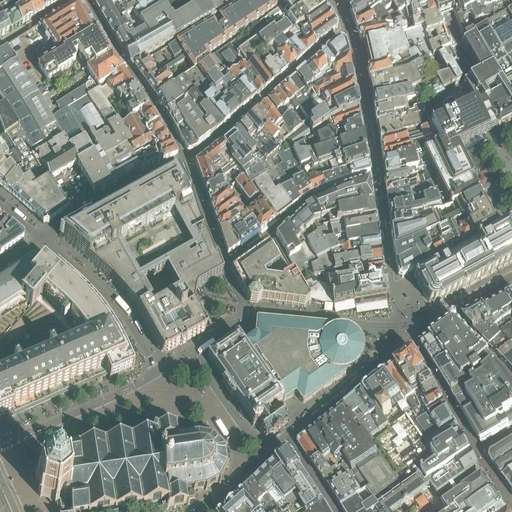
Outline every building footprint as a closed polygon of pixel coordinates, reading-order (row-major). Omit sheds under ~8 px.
[(0,0),(0,34),(1,37),(5,35),(9,32),(2,18),(3,17),(2,13),(13,6),(9,1),(11,0),(0,0)] [(33,18),(24,0),(23,0),(21,0),(17,3),(19,7),(14,10),(21,25),(33,18)] [(45,10),(38,0),(24,0),(33,18),(45,10)] [(54,5),(51,0),(38,0),(45,10),(54,5)] [(194,3),(196,6),(173,20),(171,17),(170,17),(164,6),(160,0),(91,0),(95,7),(121,51),(129,65),(139,60),(155,51),(160,48),(214,16),(217,14),(210,3),(215,0),(186,0),(190,4),(194,3)] [(275,8),(270,0),(244,0),(218,17),(223,25),(218,29),(212,20),(175,43),(176,43),(167,47),(173,58),(176,62),(183,57),(185,60),(192,70),(210,58),(207,54),(227,41),(227,40),(275,8)] [(217,14),(240,0),(215,0),(210,3),(217,14)] [(292,31),(325,7),(320,0),(311,0),(286,19),(283,13),(279,8),(266,17),(272,26),(273,25),(276,30),(274,31),(272,28),(264,34),(261,29),(253,34),(256,39),(262,47),(266,51),(267,50),(272,56),(277,52),(277,54),(275,55),(276,56),(284,50),(287,47),(288,46),(283,39),(288,34),(292,31)] [(286,19),(311,0),(291,0),(283,6),(284,7),(284,6),(287,10),(283,13),(286,19)] [(400,24),(389,8),(384,11),(381,11),(374,0),(364,0),(360,4),(349,12),(349,13),(350,16),(351,16),(352,19),(351,20),(352,20),(353,23),(368,13),(377,26),(391,29),(391,28),(400,24)] [(389,8),(384,0),(374,0),(381,11),(384,11),(389,8)] [(400,10),(393,0),(384,0),(389,8),(400,24),(404,31),(410,29),(408,24),(404,18),(402,8),(400,10)] [(400,1),(400,0),(393,0),(400,10),(402,8),(400,1)] [(409,11),(407,0),(400,0),(400,1),(402,8),(404,18),(408,24),(411,23),(408,11),(409,11)] [(424,28),(416,6),(417,5),(416,0),(407,0),(409,11),(408,11),(411,23),(408,24),(410,29),(410,32),(424,28)] [(452,50),(432,1),(432,0),(416,0),(417,5),(416,6),(424,28),(434,54),(442,50),(446,59),(448,59),(451,64),(455,62),(448,51),(452,50)] [(466,41),(464,37),(455,16),(447,0),(432,0),(432,1),(452,50),(459,47),(459,45),(466,41)] [(462,13),(456,0),(447,0),(455,16),(462,13)] [(487,25),(477,8),(476,8),(471,0),(456,0),(462,13),(455,16),(464,37),(487,25)] [(493,13),(488,0),(471,0),(476,8),(477,8),(487,25),(495,21),(492,14),(493,13)] [(511,12),(505,0),(488,0),(493,13),(492,14),(495,21),(511,12)] [(96,31),(94,26),(79,1),(72,5),(71,4),(66,7),(67,8),(57,14),(57,13),(55,14),(56,15),(38,27),(39,29),(41,28),(46,36),(44,38),(47,43),(50,43),(57,54),(96,31)] [(311,27),(329,14),(325,7),(292,31),(297,38),(311,27)] [(14,10),(3,17),(2,18),(9,32),(21,25),(14,10)] [(511,76),(505,64),(511,60),(511,11),(511,12),(495,21),(487,25),(472,33),(502,89),(511,83),(511,76)] [(377,26),(368,13),(353,23),(356,32),(356,33),(369,24),(377,26)] [(336,31),(337,27),(329,14),(311,27),(321,42),(322,41),(322,42),(335,31),(336,31)] [(395,36),(410,32),(410,29),(404,31),(400,24),(391,28),(391,29),(377,26),(369,24),(356,33),(359,43),(360,44),(384,34),(384,35),(394,35),(395,36)] [(321,42),(311,27),(297,38),(292,31),(288,34),(283,39),(288,46),(290,44),(295,41),(297,44),(298,43),(300,46),(309,39),(315,47),(321,42)] [(425,59),(422,52),(424,51),(429,61),(432,61),(436,60),(444,73),(446,72),(449,77),(454,86),(460,82),(450,65),(451,64),(448,59),(446,59),(442,50),(434,54),(424,28),(410,32),(395,36),(394,35),(384,35),(384,34),(360,44),(360,45),(361,47),(361,46),(366,68),(366,71),(390,65),(392,69),(394,71),(404,68),(405,72),(420,65),(422,64),(420,61),(425,59)] [(111,55),(99,36),(96,31),(57,54),(38,66),(31,70),(36,77),(42,73),(47,82),(72,67),(71,64),(75,62),(75,60),(71,53),(77,49),(88,68),(111,55)] [(511,83),(502,89),(472,33),(464,37),(466,41),(459,45),(459,47),(476,76),(462,83),(473,101),(478,98),(480,102),(479,102),(488,119),(490,118),(495,129),(502,144),(511,138),(511,83)] [(261,67),(252,54),(262,47),(256,39),(236,53),(230,44),(227,46),(251,78),(253,77),(264,91),(272,84),(263,72),(262,70),(261,68),(261,67)] [(315,47),(309,39),(300,46),(299,46),(306,55),(315,47)] [(306,55),(299,46),(300,46),(298,43),(297,44),(295,41),(290,44),(288,46),(287,47),(293,54),(299,61),(306,55)] [(345,47),(344,44),(343,42),(339,41),(336,42),(324,53),(335,67),(348,56),(345,47)] [(251,78),(227,46),(211,57),(226,79),(225,79),(228,83),(230,86),(232,84),(236,90),(244,84),(255,98),(264,91),(253,77),(251,78)] [(113,186),(68,109),(54,119),(41,98),(38,94),(17,60),(7,47),(2,50),(2,49),(1,50),(0,51),(0,95),(5,103),(19,126),(30,144),(29,145),(30,147),(34,155),(42,168),(28,176),(27,175),(19,180),(21,184),(16,189),(18,192),(16,195),(14,194),(12,197),(43,224),(49,224),(69,209),(68,209),(60,197),(57,192),(49,180),(62,173),(67,170),(76,164),(94,195),(99,193),(107,189),(106,189),(111,187),(113,186)] [(295,64),(290,57),(284,50),(276,56),(277,58),(287,71),(295,64)] [(155,60),(163,55),(161,52),(153,57),(155,60)] [(171,60),(167,55),(166,53),(163,55),(167,63),(171,60)] [(350,70),(348,56),(335,67),(324,53),(309,66),(319,80),(317,82),(320,87),(350,70)] [(299,61),(293,54),(290,57),(295,64),(299,61)] [(97,87),(122,71),(111,55),(88,68),(86,69),(90,77),(90,78),(88,80),(88,82),(89,84),(56,105),(53,107),(49,101),(49,96),(62,89),(64,89),(70,86),(70,84),(69,81),(41,98),(54,119),(68,109),(98,90),(99,90),(97,87)] [(147,88),(156,82),(155,81),(159,78),(158,77),(165,72),(166,73),(185,60),(183,57),(176,62),(170,66),(168,63),(160,68),(162,71),(156,75),(152,77),(144,83),(145,85),(147,88)] [(221,89),(228,83),(225,79),(226,79),(211,57),(210,58),(192,70),(165,91),(155,99),(165,115),(171,110),(194,94),(201,103),(211,97),(219,91),(221,89)] [(278,78),(270,66),(273,62),(271,58),(267,61),(268,63),(264,66),(263,69),(262,70),(263,72),(272,84),(273,83),(278,78)] [(287,71),(277,58),(273,62),(270,66),(278,78),(287,71)] [(154,71),(155,71),(147,59),(140,63),(139,60),(129,65),(132,69),(133,68),(144,83),(152,77),(156,75),(154,71)] [(390,76),(388,72),(392,69),(390,65),(366,71),(367,72),(368,80),(390,76)] [(428,82),(423,72),(420,65),(405,72),(404,68),(394,71),(394,72),(395,74),(390,76),(368,80),(372,98),(407,92),(428,83),(427,83),(428,82)] [(319,80),(309,66),(303,71),(303,72),(313,85),(314,85),(317,90),(320,87),(317,82),(319,80)] [(314,107),(344,87),(344,86),(352,82),(350,70),(320,87),(317,90),(309,97),(308,98),(314,107)] [(134,87),(122,71),(97,87),(99,90),(100,89),(102,89),(106,86),(106,84),(113,94),(115,93),(116,92),(118,94),(123,91),(125,93),(134,87)] [(171,80),(166,73),(165,72),(158,77),(159,78),(155,81),(156,82),(147,88),(155,99),(165,91),(162,87),(171,80)] [(313,85),(303,72),(295,79),(309,97),(317,90),(314,85),(313,85)] [(82,78),(83,76),(81,73),(73,78),(74,81),(77,81),(82,78)] [(426,95),(432,92),(434,94),(441,91),(442,92),(454,86),(449,77),(446,75),(434,79),(439,87),(432,91),(431,87),(429,87),(428,83),(407,92),(372,98),(372,100),(373,110),(385,108),(385,106),(405,103),(405,105),(411,104),(416,102),(415,97),(425,93),(426,95)] [(309,97),(295,79),(287,85),(289,88),(290,87),(300,101),(304,98),(305,100),(308,98),(309,97)] [(312,127),(355,96),(352,82),(344,86),(344,87),(314,107),(308,98),(305,100),(304,98),(300,101),(295,105),(293,103),(291,105),(290,106),(293,110),(296,116),(294,118),(302,128),(303,127),(303,128),(287,141),(291,147),(309,138),(308,136),(307,134),(305,131),(308,129),(311,127),(312,127)] [(248,105),(236,90),(232,84),(230,86),(228,83),(221,89),(227,95),(224,97),(238,113),(248,105)] [(255,98),(244,84),(236,90),(248,105),(248,104),(249,104),(255,98)] [(300,101),(290,87),(289,88),(287,85),(280,91),(288,103),(290,106),(291,105),(293,103),(295,105),(300,101)] [(141,98),(139,95),(134,87),(125,93),(123,91),(118,94),(116,92),(115,93),(116,94),(115,94),(121,103),(122,102),(124,104),(130,101),(132,104),(141,98)] [(141,171),(134,158),(133,156),(128,146),(131,144),(121,125),(117,120),(104,100),(98,90),(68,109),(113,186),(117,184),(125,180),(141,171)] [(238,113),(224,97),(219,91),(211,97),(212,98),(211,100),(214,104),(220,99),(221,100),(223,102),(218,107),(217,106),(217,107),(229,122),(229,121),(238,113)] [(288,103),(280,91),(273,97),(284,111),(285,111),(289,109),(291,111),(293,110),(290,106),(288,103)] [(430,102),(443,95),(442,92),(441,91),(434,94),(432,92),(426,95),(430,102)] [(221,128),(201,103),(194,94),(171,110),(173,112),(184,105),(205,131),(208,128),(214,135),(214,134),(221,128)] [(313,138),(357,111),(355,96),(312,127),(311,127),(308,129),(305,131),(307,134),(308,136),(309,138),(311,137),(310,135),(311,134),(313,138)] [(229,122),(217,107),(213,110),(211,106),(214,104),(211,100),(212,98),(211,97),(201,103),(221,128),(222,127),(229,122)] [(267,102),(280,117),(286,113),(284,111),(273,97),(267,102)] [(133,117),(138,113),(148,108),(141,98),(132,104),(130,101),(124,104),(122,102),(121,103),(131,118),(133,117)] [(454,105),(454,103),(454,102),(453,101),(452,100),(451,100),(449,100),(447,101),(444,104),(443,105),(443,107),(443,108),(444,109),(445,110),(447,110),(448,109),(450,108),(452,108),(453,106),(454,105)] [(477,180),(478,179),(478,177),(478,176),(478,175),(478,173),(478,172),(477,171),(477,169),(477,168),(476,167),(475,166),(475,165),(474,163),(472,162),(471,161),(469,160),(467,159),(466,158),(464,158),(462,158),(460,157),(459,155),(456,157),(453,150),(458,148),(460,149),(461,149),(463,149),(464,150),(465,150),(467,150),(470,149),(472,149),(473,148),(475,147),(477,146),(479,144),(480,143),(480,142),(481,141),(482,139),(482,138),(483,136),(483,135),(495,129),(490,118),(488,119),(479,102),(469,107),(430,126),(432,131),(437,140),(440,146),(420,154),(382,165),(384,177),(388,178),(397,176),(396,176),(398,175),(398,176),(403,175),(403,174),(416,171),(416,172),(423,169),(431,167),(450,208),(453,206),(457,205),(465,201),(464,200),(477,193),(474,186),(475,184),(476,183),(477,181),(477,180)] [(19,126),(5,103),(0,105),(0,124),(4,136),(19,126)] [(406,115),(404,106),(405,106),(405,105),(405,103),(385,106),(385,108),(373,110),(374,111),(376,126),(404,123),(403,121),(426,118),(420,108),(410,110),(411,114),(406,115)] [(280,123),(266,104),(258,111),(265,121),(264,122),(267,127),(262,131),(263,132),(278,150),(279,151),(281,150),(285,146),(283,143),(290,138),(280,123)] [(205,131),(184,105),(173,112),(179,122),(186,134),(196,149),(196,148),(214,135),(208,128),(205,131)] [(152,115),(151,112),(148,108),(138,113),(143,121),(152,115)] [(179,122),(173,112),(171,110),(165,115),(172,126),(179,122)] [(265,121),(258,111),(250,118),(254,123),(262,131),(267,127),(264,122),(265,121)] [(344,130),(350,127),(350,126),(359,121),(357,111),(313,138),(307,141),(311,153),(314,152),(311,145),(333,133),(334,134),(344,129),(344,130)] [(158,124),(157,122),(152,115),(143,121),(138,113),(133,117),(143,132),(158,124)] [(291,114),(280,123),(290,138),(302,128),(294,118),(291,114)] [(151,145),(143,132),(133,117),(131,118),(132,120),(121,125),(131,144),(128,146),(133,156),(151,145)] [(278,150),(263,132),(262,131),(254,123),(250,118),(238,129),(231,135),(254,167),(259,164),(261,163),(262,164),(264,162),(274,154),(278,150)] [(432,131),(430,126),(426,118),(403,121),(404,123),(376,126),(379,141),(432,131)] [(362,136),(359,121),(350,126),(350,127),(344,130),(344,129),(334,134),(340,144),(342,143),(344,146),(362,136)] [(186,134),(179,122),(172,126),(179,139),(186,134)] [(168,142),(158,124),(143,132),(151,145),(152,145),(154,148),(158,146),(159,147),(168,142)] [(9,161),(30,147),(29,145),(30,144),(19,126),(4,136),(0,138),(0,176),(0,177),(0,176),(0,172),(9,161)] [(380,152),(437,140),(432,131),(379,141),(379,142),(380,152)] [(364,150),(362,136),(344,146),(342,143),(340,144),(334,134),(333,133),(311,145),(314,152),(311,153),(312,156),(316,166),(364,150)] [(196,149),(186,134),(179,139),(186,151),(187,152),(189,152),(196,149)] [(254,167),(231,135),(231,136),(229,138),(224,143),(223,142),(221,144),(221,143),(220,144),(229,157),(229,158),(233,165),(232,165),(241,179),(242,178),(249,187),(251,185),(252,188),(271,174),(264,162),(262,164),(261,163),(259,164),(254,167)] [(420,154),(440,146),(437,140),(380,152),(380,153),(382,165),(420,154)] [(159,157),(165,153),(172,149),(168,142),(159,147),(158,146),(154,148),(159,157)] [(322,179),(350,169),(367,164),(364,150),(316,166),(312,156),(310,157),(304,142),(290,149),(283,154),(276,156),(281,165),(291,182),(301,176),(303,179),(317,174),(318,179),(320,178),(322,178),(322,179)] [(232,165),(233,165),(229,158),(229,157),(220,144),(209,153),(225,176),(232,186),(234,184),(241,179),(232,165)] [(42,168),(34,155),(30,147),(9,161),(0,172),(0,176),(0,177),(0,176),(0,186),(12,197),(14,194),(16,195),(18,192),(16,189),(21,184),(19,180),(27,175),(28,176),(42,168)] [(162,162),(159,157),(154,148),(142,154),(142,153),(134,158),(141,171),(162,162)] [(175,155),(175,153),(172,149),(165,153),(169,160),(174,158),(175,157),(175,156),(175,155)] [(291,209),(278,189),(282,186),(281,184),(282,184),(281,181),(282,180),(280,177),(279,177),(276,171),(274,169),(271,164),(272,161),(276,156),(283,154),(281,150),(279,151),(278,150),(274,154),(264,162),(271,174),(252,188),(257,195),(262,202),(276,221),(291,209)] [(169,160),(165,153),(159,157),(162,162),(169,160)] [(225,176),(209,153),(200,159),(196,162),(196,163),(195,164),(195,166),(198,172),(204,188),(225,176)] [(352,180),(366,176),(369,172),(367,164),(350,169),(322,179),(322,178),(320,178),(325,189),(334,185),(342,183),(352,180)] [(302,201),(291,182),(281,165),(276,168),(274,169),(276,171),(279,177),(280,177),(282,180),(281,181),(282,184),(281,184),(282,186),(278,189),(291,209),(300,202),(302,201)] [(423,204),(440,197),(446,209),(450,208),(431,167),(423,169),(428,179),(431,185),(421,191),(422,193),(386,198),(387,209),(423,204)] [(428,179),(423,169),(416,172),(416,171),(403,174),(403,175),(398,176),(398,175),(396,176),(397,176),(388,178),(384,177),(385,188),(420,183),(428,179)] [(204,230),(194,202),(183,170),(161,180),(148,186),(127,197),(107,207),(86,218),(73,227),(59,237),(113,283),(137,311),(138,311),(150,301),(151,301),(142,285),(142,284),(166,271),(178,292),(167,298),(172,307),(174,308),(180,304),(183,309),(191,305),(192,306),(193,306),(194,300),(196,290),(222,275),(210,244),(210,243),(204,230)] [(325,189),(320,178),(318,179),(317,174),(303,179),(312,195),(319,192),(325,189)] [(232,190),(230,188),(232,186),(225,176),(204,188),(209,203),(209,204),(218,201),(217,197),(227,192),(232,190)] [(312,195),(303,179),(301,176),(291,182),(302,201),(311,195),(312,195)] [(257,195),(252,188),(251,185),(249,187),(242,178),(241,179),(234,184),(249,203),(257,197),(256,196),(257,195)] [(421,191),(431,185),(428,179),(420,183),(385,188),(386,198),(422,193),(421,191)] [(373,204),(370,180),(340,190),(312,205),(320,215),(373,204)] [(213,214),(231,201),(227,192),(217,197),(218,201),(209,204),(213,214)] [(456,222),(460,220),(459,218),(463,217),(466,222),(468,225),(476,221),(471,211),(483,205),(479,197),(477,193),(464,200),(465,201),(457,205),(453,206),(454,208),(442,213),(443,214),(438,215),(431,218),(433,223),(418,230),(391,233),(392,244),(393,247),(393,250),(411,246),(411,244),(431,236),(445,229),(453,225),(452,224),(457,222),(456,222)] [(442,213),(454,208),(453,206),(450,208),(446,209),(440,197),(423,204),(387,209),(389,222),(422,218),(421,217),(428,216),(437,212),(438,215),(443,214),(442,213)] [(230,214),(237,209),(239,208),(232,199),(231,201),(213,214),(216,223),(224,217),(223,216),(229,212),(230,214)] [(276,221),(262,202),(253,209),(267,227),(276,221)] [(375,218),(373,204),(320,215),(312,205),(304,210),(317,230),(375,218)] [(494,226),(483,205),(471,211),(476,221),(468,225),(467,226),(472,237),(494,226)] [(219,233),(243,218),(237,209),(230,214),(229,212),(223,216),(224,217),(216,223),(219,233)] [(267,227),(253,209),(244,215),(245,217),(250,222),(258,234),(267,227)] [(320,235),(317,230),(304,210),(275,237),(277,240),(288,260),(301,252),(298,248),(320,235)] [(418,230),(433,223),(431,218),(438,215),(437,212),(428,216),(421,217),(422,218),(389,222),(390,233),(391,233),(418,230)] [(239,248),(230,237),(250,222),(245,217),(243,218),(219,233),(221,237),(222,240),(223,245),(224,245),(225,250),(225,251),(227,255),(227,256),(239,248)] [(375,218),(317,230),(320,235),(336,233),(337,235),(355,232),(356,234),(376,230),(375,218)] [(0,240),(11,228),(2,220),(0,223),(0,240)] [(239,248),(258,234),(250,222),(230,237),(239,248)] [(504,266),(509,264),(510,264),(510,263),(511,262),(511,232),(511,233),(508,227),(509,227),(508,226),(509,226),(508,224),(506,225),(505,226),(501,229),(500,228),(500,229),(498,230),(497,230),(496,231),(413,277),(414,279),(415,279),(415,280),(418,285),(418,287),(419,286),(421,291),(424,297),(425,299),(426,300),(426,299),(428,301),(429,302),(428,302),(429,303),(432,303),(433,304),(434,304),(435,303),(437,303),(438,303),(440,302),(439,302),(441,301),(442,300),(444,299),(444,300),(445,299),(445,298),(450,296),(451,296),(451,295),(456,293),(457,293),(457,292),(461,290),(462,290),(463,290),(463,289),(463,290),(465,289),(465,288),(469,286),(470,286),(471,286),(472,285),(477,282),(483,279),(485,278),(484,278),(485,278),(485,277),(490,275),(492,274),(491,274),(492,274),(493,273),(497,270),(497,271),(499,270),(498,270),(503,267),(503,268),(504,267),(504,266)] [(472,237),(467,226),(465,227),(464,224),(457,228),(459,231),(456,232),(461,243),(472,237)] [(461,243),(456,232),(453,225),(445,229),(449,237),(454,246),(461,243)] [(0,257),(23,243),(23,238),(11,228),(0,240),(0,257)] [(411,273),(433,261),(431,258),(426,248),(449,237),(445,229),(431,236),(411,244),(411,246),(393,250),(398,276),(398,277),(400,278),(402,279),(402,278),(411,273)] [(307,264),(340,252),(358,245),(378,242),(376,230),(356,234),(355,232),(337,235),(336,233),(320,235),(298,248),(301,252),(288,260),(294,270),(297,275),(306,270),(305,270),(308,269),(307,264)] [(426,248),(431,258),(454,246),(449,237),(426,248)] [(299,285),(273,242),(268,246),(267,245),(233,269),(231,271),(231,272),(246,299),(249,305),(256,306),(260,301),(304,307),(309,302),(309,301),(299,285)] [(379,252),(378,242),(358,245),(340,252),(341,258),(379,252)] [(359,267),(381,263),(379,252),(341,258),(340,252),(307,264),(308,269),(310,277),(314,276),(316,276),(322,275),(359,267)] [(0,416),(7,414),(9,418),(107,375),(109,380),(131,370),(133,370),(132,367),(132,366),(128,356),(124,348),(120,341),(114,331),(113,329),(107,320),(105,318),(97,307),(88,297),(87,297),(78,288),(56,269),(53,274),(45,266),(43,263),(39,267),(32,261),(0,281),(0,416)] [(382,273),(381,263),(359,267),(361,276),(382,273)] [(384,296),(386,296),(384,286),(382,273),(361,276),(359,267),(322,275),(322,277),(325,277),(325,278),(331,303),(332,303),(332,305),(353,301),(354,301),(355,306),(385,301),(384,296)] [(204,330),(199,320),(193,308),(193,307),(193,306),(192,306),(191,305),(183,309),(180,304),(174,308),(172,307),(167,298),(153,305),(151,301),(150,301),(138,311),(137,311),(139,314),(161,352),(165,353),(166,354),(179,346),(179,347),(184,344),(184,343),(191,340),(203,333),(203,332),(203,331),(204,330)] [(511,310),(505,299),(483,311),(482,311),(492,325),(485,331),(482,327),(474,332),(483,340),(496,330),(511,319),(511,310)] [(492,325),(482,311),(464,321),(469,326),(474,332),(482,327),(485,331),(492,325)] [(489,347),(511,330),(511,319),(496,330),(483,340),(489,347)] [(249,354),(282,402),(283,403),(283,402),(283,403),(295,394),(302,404),(303,403),(303,404),(345,375),(344,373),(345,373),(345,372),(346,371),(354,366),(355,366),(356,366),(356,365),(356,364),(356,363),(359,354),(360,354),(361,353),(361,352),(360,352),(360,351),(359,351),(357,342),(358,342),(358,341),(358,340),(357,339),(356,339),(355,339),(348,333),(348,332),(347,331),(346,331),(345,331),(345,332),(336,331),(335,331),(334,330),(333,330),(333,331),(333,329),(332,329),(332,328),(258,321),(257,322),(255,336),(255,337),(243,345),(249,354)] [(480,374),(495,363),(489,357),(478,345),(477,345),(458,325),(457,323),(455,322),(454,322),(452,323),(430,338),(440,353),(445,360),(434,367),(441,378),(455,370),(462,381),(472,375),(475,381),(474,382),(475,384),(483,378),(480,374)] [(497,355),(511,343),(511,330),(489,347),(497,355)] [(249,354),(243,345),(237,335),(234,338),(227,342),(226,343),(220,347),(216,350),(210,354),(207,357),(213,366),(214,366),(224,380),(221,382),(222,383),(224,387),(225,387),(224,387),(225,389),(228,392),(229,394),(232,398),(232,399),(235,397),(245,411),(252,421),(275,406),(278,406),(280,404),(281,402),(282,402),(249,354)] [(445,360),(440,353),(430,338),(420,345),(422,348),(429,359),(434,367),(445,360)] [(511,354),(511,343),(497,355),(503,362),(511,354)] [(429,378),(425,371),(414,353),(413,353),(411,353),(394,367),(410,391),(411,392),(417,388),(418,386),(418,385),(429,378)] [(511,354),(503,362),(511,371),(511,354)] [(483,444),(506,430),(511,426),(511,423),(509,417),(511,415),(511,383),(495,364),(495,363),(480,374),(483,378),(475,384),(474,382),(470,384),(474,391),(456,403),(464,417),(481,445),(483,444)] [(428,422),(447,409),(442,401),(426,412),(415,418),(413,415),(420,410),(418,405),(415,397),(411,392),(410,391),(394,367),(385,374),(386,374),(405,403),(398,408),(404,418),(399,421),(398,422),(404,431),(417,422),(418,424),(426,419),(428,422)] [(470,384),(474,382),(475,381),(472,375),(462,381),(455,370),(441,378),(452,396),(470,384)] [(405,403),(386,374),(369,387),(364,391),(364,392),(364,391),(379,414),(382,411),(380,408),(384,405),(390,414),(398,408),(405,403)] [(433,385),(429,378),(418,385),(422,392),(433,385)] [(456,403),(474,391),(470,384),(452,396),(454,399),(456,403)] [(422,402),(438,393),(433,385),(422,392),(423,394),(420,399),(422,402)] [(379,414),(364,391),(364,392),(364,391),(363,392),(356,398),(370,419),(381,436),(391,429),(392,428),(385,418),(391,414),(390,414),(384,405),(380,408),(382,411),(379,414)] [(426,412),(442,401),(438,393),(422,402),(421,403),(426,412)] [(381,436),(370,419),(356,398),(355,398),(346,407),(369,442),(379,436),(379,437),(381,436)] [(277,409),(275,406),(252,421),(251,421),(250,424),(252,427),(256,428),(257,427),(265,439),(269,437),(278,430),(282,427),(285,425),(286,424),(287,423),(278,409),(277,409)] [(402,489),(392,474),(381,459),(369,442),(346,407),(345,407),(343,408),(326,422),(347,454),(342,457),(345,461),(355,477),(354,477),(364,492),(365,494),(367,492),(377,506),(393,496),(402,489)] [(442,434),(455,426),(447,409),(428,422),(426,419),(418,424),(417,422),(404,431),(419,452),(422,458),(431,453),(430,451),(426,445),(432,441),(438,437),(439,438),(441,436),(442,435),(442,434)] [(347,454),(326,422),(315,431),(328,451),(329,450),(339,465),(341,464),(345,461),(342,457),(347,454)] [(218,481),(225,468),(228,469),(228,467),(226,466),(224,451),(226,450),(225,448),(223,449),(212,438),(214,436),(212,435),(211,437),(207,437),(209,430),(205,429),(202,429),(201,436),(198,435),(198,433),(196,433),(196,435),(186,437),(185,434),(184,434),(183,428),(175,429),(175,427),(177,424),(175,423),(173,425),(156,428),(154,426),(152,428),(154,429),(150,429),(151,434),(148,435),(147,433),(140,434),(141,436),(133,437),(132,435),(130,435),(131,437),(115,439),(105,441),(105,439),(103,439),(103,441),(79,446),(78,443),(76,443),(77,446),(72,446),(72,444),(65,445),(65,447),(61,448),(61,445),(59,446),(59,448),(59,449),(57,449),(57,451),(59,451),(60,456),(54,455),(49,459),(51,466),(48,466),(49,470),(39,478),(36,476),(35,480),(38,481),(39,487),(40,493),(38,495),(40,498),(42,496),(54,500),(55,503),(56,503),(57,511),(165,511),(167,510),(169,507),(185,505),(187,507),(189,505),(186,503),(186,500),(194,499),(194,493),(195,493),(194,490),(204,489),(205,491),(207,491),(206,488),(217,483),(219,484),(220,483),(218,481)] [(433,451),(460,435),(455,426),(442,434),(442,435),(441,436),(439,438),(438,437),(432,441),(426,445),(430,451),(433,450),(433,451)] [(402,444),(402,443),(401,443),(391,429),(381,436),(379,437),(379,436),(369,442),(381,459),(392,451),(401,445),(402,444)] [(339,465),(329,450),(328,451),(315,431),(307,437),(323,462),(330,474),(342,467),(341,464),(339,465)] [(426,484),(471,454),(460,435),(433,451),(433,450),(430,451),(431,453),(422,458),(419,452),(414,456),(409,459),(422,477),(426,484)] [(323,462),(307,437),(298,444),(300,446),(314,467),(323,462)] [(494,468),(511,457),(511,443),(491,456),(490,461),(494,468)] [(403,467),(392,451),(381,459),(392,474),(403,467)] [(318,495),(292,455),(291,455),(291,454),(290,453),(289,453),(288,453),(287,454),(286,454),(276,463),(302,502),(291,511),(315,511),(325,506),(318,495)] [(437,497),(478,467),(471,454),(426,484),(422,477),(418,480),(414,482),(419,490),(420,489),(422,493),(425,491),(429,488),(430,487),(437,497)] [(502,480),(511,474),(511,457),(494,468),(502,480)] [(276,511),(291,511),(302,502),(276,463),(276,462),(275,463),(276,464),(272,467),(268,470),(267,471),(267,470),(253,484),(262,494),(276,511)] [(330,474),(323,462),(314,467),(322,479),(330,474)] [(328,487),(350,473),(344,466),(342,467),(330,474),(322,479),(328,487)] [(414,482),(403,467),(392,474),(402,489),(403,489),(404,490),(414,482)] [(511,474),(502,480),(511,493),(511,474)] [(360,494),(357,488),(354,484),(352,479),(350,480),(347,477),(328,488),(342,510),(365,494),(364,492),(360,494)] [(459,511),(491,490),(482,477),(442,505),(447,511),(459,511)] [(422,493),(420,489),(419,490),(414,482),(404,490),(412,502),(413,500),(422,493)] [(276,511),(262,494),(253,484),(251,486),(250,486),(248,489),(245,492),(244,492),(260,511),(276,511)] [(412,502),(404,490),(403,489),(402,489),(393,496),(402,508),(412,502)] [(495,511),(503,506),(498,498),(491,490),(459,511),(495,511)] [(328,511),(325,506),(315,511),(260,511),(244,492),(243,493),(239,497),(239,498),(224,511),(223,511),(328,511)] [(372,511),(378,508),(377,506),(367,492),(365,494),(342,510),(343,511),(372,511)] [(395,511),(401,508),(401,509),(402,508),(393,496),(377,506),(378,508),(372,511),(395,511)]
